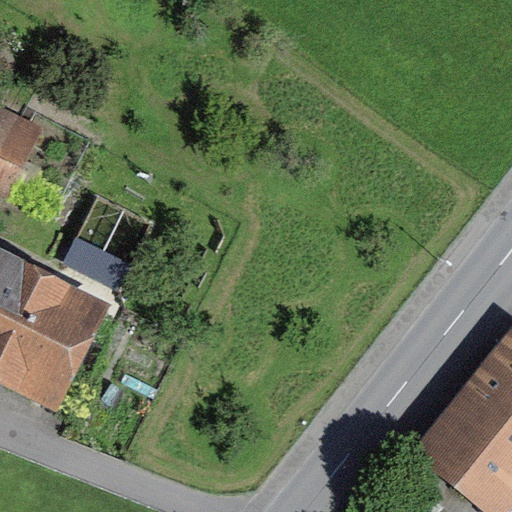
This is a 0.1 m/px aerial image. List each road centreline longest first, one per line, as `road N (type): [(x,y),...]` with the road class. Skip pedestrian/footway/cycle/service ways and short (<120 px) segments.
road 1 (tertiary): [(300,511),(511,243)]
road 2 (residential): [(0,432),(205,511)]
